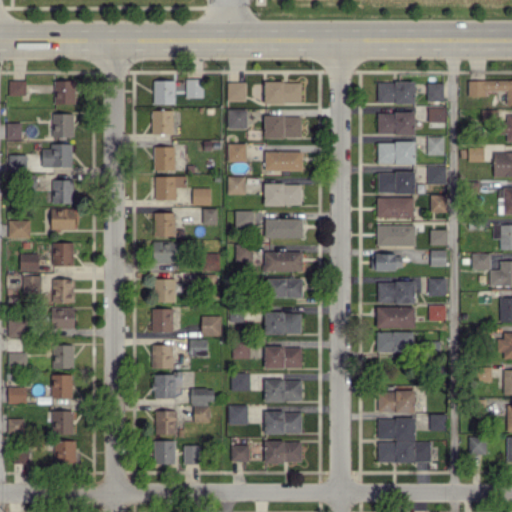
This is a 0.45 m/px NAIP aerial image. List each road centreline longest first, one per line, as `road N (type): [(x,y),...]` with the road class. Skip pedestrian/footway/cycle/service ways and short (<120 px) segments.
road 1 (residential): [(511,491),(0,491)]
road 2 (residential): [(338,39),(341,511)]
road 3 (residential): [(116,39),(117,511)]
road 4 (tertiary): [(238,39),(511,40)]
road 5 (tertiary): [(0,38),(238,39)]
